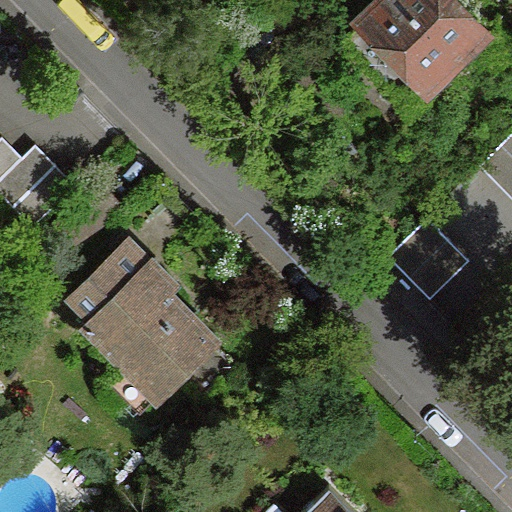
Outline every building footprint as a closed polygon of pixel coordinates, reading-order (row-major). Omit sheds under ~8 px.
[(451,0),(386,0),(348,37),(412,105),(485,35),(451,0)] [(0,180),(24,157),(4,136),(0,140),(0,180)] [(0,190),(16,206),(58,164),(37,144),(24,157),(0,180),(0,190)] [(78,185),(58,164),(16,206),(35,226),(78,185)] [(123,205),(101,182),(58,223),(80,246),(123,205)] [(96,318),(92,322),(161,391),(213,338),(123,247),(74,296),(96,318)] [(359,511),(332,484),(303,511),(359,511)]
